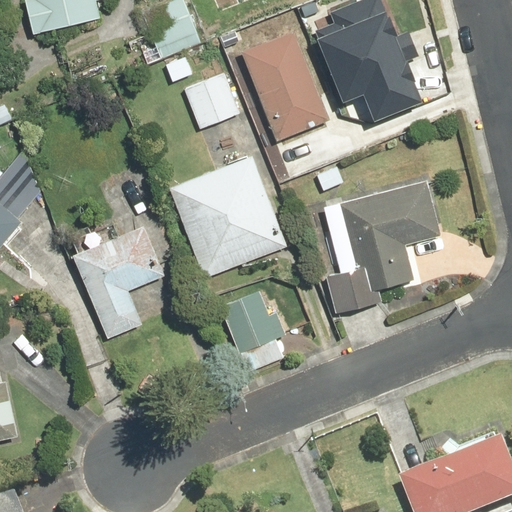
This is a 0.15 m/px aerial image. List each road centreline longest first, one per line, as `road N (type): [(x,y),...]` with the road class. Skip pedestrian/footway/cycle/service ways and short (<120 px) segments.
road 1 (residential): [(123,470),(511,315)]
road 2 (residential): [(511,124),(480,0)]
